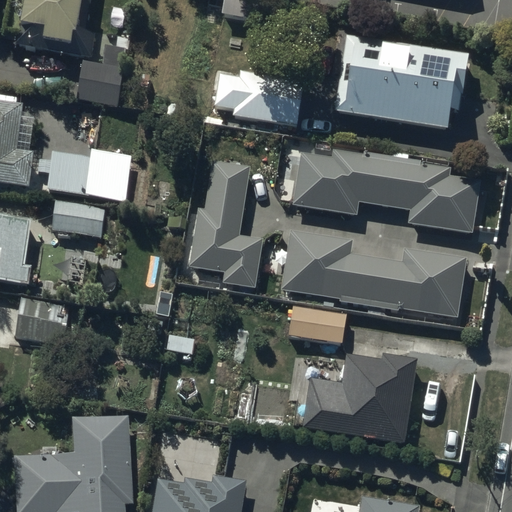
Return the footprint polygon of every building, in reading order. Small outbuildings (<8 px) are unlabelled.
[(21,51),(89,62),(92,45),(83,43),(89,0),(15,0),(9,41),(22,43),(21,51)] [(280,15),(227,6),(224,26),(277,35),(280,15)] [(469,54),(344,38),(333,120),(458,136),(469,54)] [(123,58),(105,55),(102,73),(82,70),(77,104),(115,110),(123,58)] [(298,86),(241,76),(239,86),(222,83),(217,107),(234,110),(234,114),(291,125),(298,86)] [(27,114),(0,110),(0,185),(19,188),(27,114)] [(89,164),(52,158),(47,188),(121,201),(128,160),(91,154),(89,164)] [(392,164),(332,155),(331,166),(300,161),(293,206),(350,215),(353,201),(385,206),(392,164)] [(444,173),(392,164),(385,206),(412,209),(410,223),(466,232),(474,184),(443,179),(444,173)] [(244,172),(214,167),(205,218),(199,217),(191,268),(224,273),(222,285),(249,289),(256,244),(233,240),(244,172)] [(101,212),(53,205),(49,229),(65,231),(63,248),(95,253),(101,212)] [(32,228),(0,223),(0,282),(23,286),(32,228)] [(348,245),(292,236),(283,288),(340,297),(339,303),(370,308),(378,263),(346,257),(348,245)] [(401,267),(378,263),(370,308),(395,312),(395,307),(452,316),(461,263),(404,253),(401,267)] [(65,311),(18,304),(12,341),(59,349),(65,311)] [(344,318),(292,310),(287,339),(339,347),(344,318)] [(412,366),(383,361),(382,368),(348,363),(344,389),(308,383),(300,432),(399,448),(412,366)] [(128,501),(122,419),(74,422),(76,455),(13,459),(16,511),(66,511),(77,511),(76,511),(120,511),(120,502),(128,501)] [(233,511),(237,487),(214,483),(210,490),(187,486),(185,494),(161,490),(156,511),(233,511)] [(415,511),(365,503),(363,511),(415,511)]
